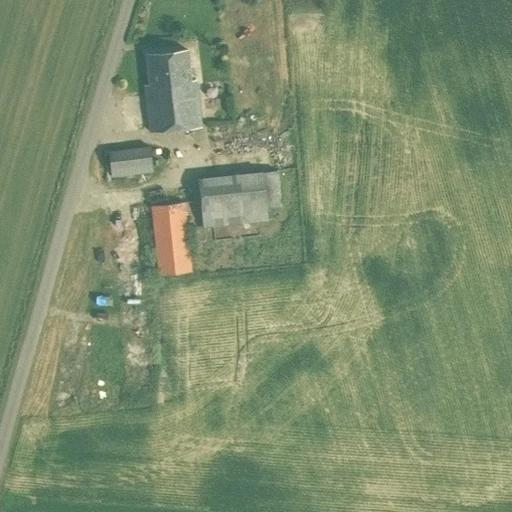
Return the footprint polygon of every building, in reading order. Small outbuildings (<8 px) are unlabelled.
[(192,81),(188,50),(147,55),(150,86),(145,86),(150,132),(201,126),(196,81),(192,81)] [(112,176),(151,171),(148,147),(109,152),(112,176)] [(203,227),(268,220),(267,208),(281,207),(278,170),(198,178),(203,227)] [(159,274),(191,271),(184,203),(152,207),(159,274)] [(140,239),(125,239),(127,270),(141,269),(140,239)]
